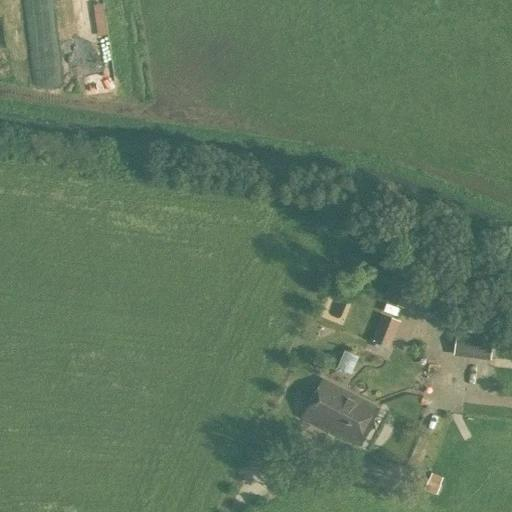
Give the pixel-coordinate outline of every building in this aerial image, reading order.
[(406,310),(420,275),(397,266),(383,300),(406,310)] [(389,350),(400,322),(382,315),(371,342),(389,350)] [(490,359),(493,337),(457,333),(455,355),(490,359)] [(346,350),(339,367),(352,372),(358,355),(346,350)] [(355,445),(374,408),(322,380),(302,418),(355,445)] [(437,495),(440,485),(427,480),(424,490),(437,495)]
